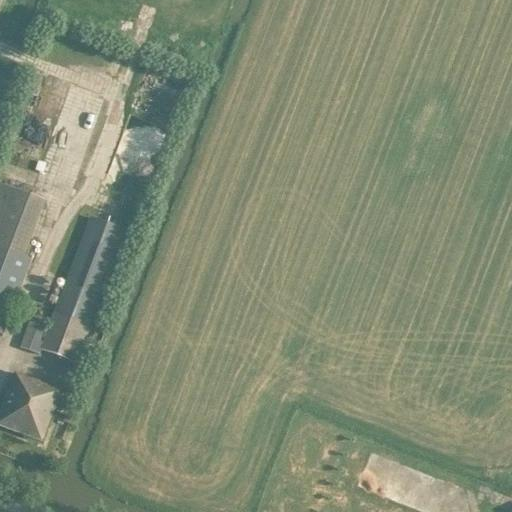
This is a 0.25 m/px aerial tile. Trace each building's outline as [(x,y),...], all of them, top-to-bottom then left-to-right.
[(66,83),(60,99),(91,110),(97,95),(66,83)] [(0,245),(23,255),(45,197),(0,180),(0,245)] [(28,315),(18,345),(37,352),(39,346),(73,359),(123,227),(89,214),(41,340),(39,339),(45,320),(28,315)] [(0,245),(0,331),(1,332),(30,257),(23,255),(0,245)] [(0,423),(41,439),(59,389),(44,384),(45,381),(14,370),(0,406),(0,423)]
